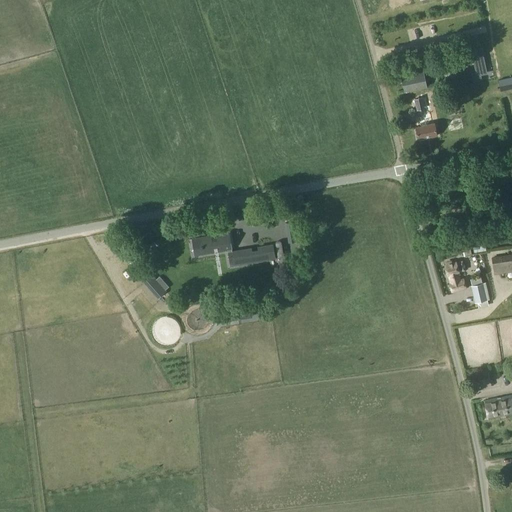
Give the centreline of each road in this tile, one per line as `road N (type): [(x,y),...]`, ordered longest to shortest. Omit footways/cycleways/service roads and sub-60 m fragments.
road 1 (unclassified): [(0,245),(404,171)]
road 2 (unclassified): [(486,511),(478,451),(404,171)]
road 3 (unclassified): [(404,171),(356,0)]
